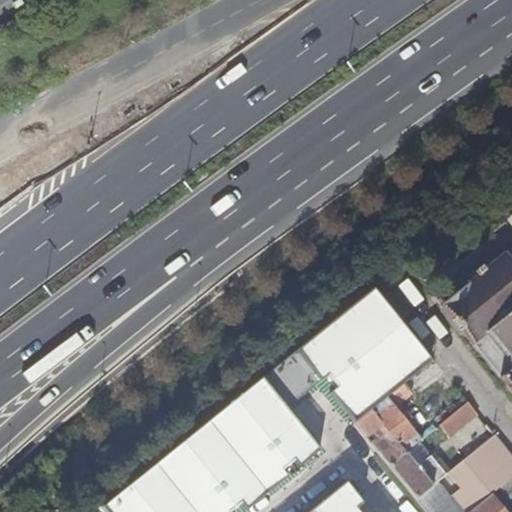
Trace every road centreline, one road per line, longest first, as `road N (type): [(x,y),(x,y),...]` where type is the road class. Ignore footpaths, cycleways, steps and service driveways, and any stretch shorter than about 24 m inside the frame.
road 1 (motorway): [(0,455),(341,173),(369,108)]
road 2 (motorway): [(385,0),(0,283)]
road 3 (motorway): [(0,383),(369,108)]
road 4 (motorway): [(283,0),(0,138)]
road 5 (motorway): [(369,108),(511,11)]
road 6 (residential): [(436,316),(511,414)]
